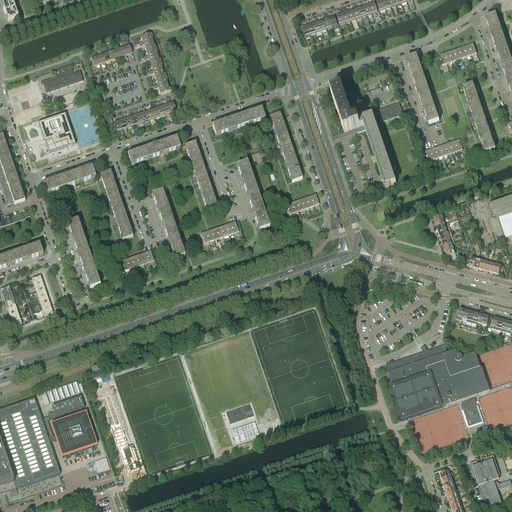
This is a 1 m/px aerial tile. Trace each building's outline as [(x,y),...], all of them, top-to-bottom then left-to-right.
[(387,0),(385,0),(382,1),(385,10),(390,8),(387,0)] [(393,0),(387,0),(390,8),(396,6),(393,0)] [(376,3),(379,12),(385,10),(382,1),(376,3)] [(12,2),(6,4),(2,5),(8,22),(18,18),(12,2)] [(375,4),(369,6),(372,14),(378,13),(375,4)] [(369,6),(363,7),(366,16),(372,14),(369,6)] [(363,7),(358,9),(361,18),(366,16),(363,7)] [(358,9),(353,11),(356,20),(361,18),(358,9)] [(353,11),(347,13),(350,22),(356,20),(353,11)] [(347,13),(342,15),(345,24),(350,22),(347,13)] [(336,17),(339,26),(345,24),(342,15),(336,17)] [(501,31),(499,25),(496,15),(485,18),(491,35),(501,31)] [(334,17),(329,19),(332,28),(337,26),(334,17)] [(329,19),(323,21),(327,30),(332,28),(329,19)] [(323,21),(318,23),(321,32),(327,30),(323,21)] [(318,23),(313,25),(316,34),(321,32),(318,23)] [(313,25),(307,27),(310,35),(316,34),(313,25)] [(302,28),(305,37),(310,35),(307,27),(302,28)] [(507,47),(504,38),(501,31),(491,35),(496,51),(507,47)] [(155,50),(152,43),(150,35),(141,38),(146,53),(155,50)] [(129,45),(123,47),(126,56),(132,54),(129,45)] [(477,55),(473,45),(468,47),(471,56),(477,55)] [(123,47),(118,49),(121,58),(126,56),(123,47)] [(471,56),(468,47),(463,48),(466,58),(471,56)] [(511,63),(511,62),(510,57),(507,47),(496,51),(502,67),(511,63)] [(466,58),(463,48),(463,49),(458,50),(462,60),(466,58)] [(118,49),(113,51),(116,60),(121,58),(118,49)] [(160,64),(156,53),(155,50),(146,53),(151,67),(160,64)] [(462,60),(458,50),(453,52),(457,61),(462,60)] [(113,51),(107,53),(110,61),(116,60),(113,51)] [(457,61),(453,52),(448,53),(452,63),(457,61)] [(107,53),(102,54),(105,63),(110,61),(107,53)] [(452,63),(448,53),(448,54),(444,55),(447,65),(452,63)] [(102,54),(96,56),(99,65),(105,63),(102,54)] [(447,65),(444,55),(443,55),(439,57),(438,57),(442,67),(447,65)] [(94,67),(99,65),(96,56),(91,58),(94,67)] [(422,73),(419,63),(417,56),(406,60),(412,76),(422,73)] [(511,82),(511,63),(502,67),(507,84),(511,82)] [(164,78),(163,75),(160,64),(151,67),(155,81),(164,78)] [(83,81),(80,72),(73,75),(71,71),(72,70),(70,66),(58,70),(60,76),(42,83),(46,94),(83,81)] [(428,89),(426,82),(422,73),(412,76),(417,93),(428,89)] [(169,93),(168,89),(164,78),(155,81),(160,96),(169,93)] [(479,101),(475,90),(473,85),(462,88),(468,105),(479,101)] [(433,105),(430,96),(428,89),(417,93),(423,109),(433,105)] [(362,120),(353,123),(342,90),(335,93),(335,91),(334,92),(334,93),(331,94),(344,133),(355,130),(356,133),(365,130),(385,188),(396,184),(373,116),(362,120)] [(484,117),(481,107),(479,101),(468,105),(474,121),(484,117)] [(173,103),(167,105),(170,114),(176,112),(173,103)] [(382,123),(399,117),(397,113),(402,112),(399,104),(377,111),(382,123)] [(167,105),(162,107),(165,116),(170,114),(167,105)] [(433,105),(423,109),(429,125),(439,122),(433,105)] [(162,107),(157,109),(160,118),(165,116),(162,107)] [(157,109),(151,111),(154,120),(160,118),(157,109)] [(261,109),(245,115),(249,125),(265,120),(261,109)] [(151,111),(146,113),(149,121),(154,120),(151,111)] [(146,113),(140,114),(143,123),(149,121),(146,113)] [(140,114),(135,116),(138,125),(143,123),(140,114)] [(285,131),(281,119),(280,114),(269,118),(275,134),(285,131)] [(65,115),(38,124),(45,145),(48,154),(67,148),(75,145),(65,115)] [(245,115),(228,121),(232,131),(249,125),(245,115)] [(135,116),(129,118),(132,127),(138,125),(135,116)] [(490,134),(486,122),(484,117),(474,121),(479,137),(490,134)] [(129,118),(124,120),(127,129),(132,127),(129,118)] [(124,120),(119,122),(122,131),(127,129),(124,120)] [(215,137),(220,135),(232,131),(228,121),(212,126),(215,137)] [(116,133),(122,131),(119,122),(113,124),(116,133)] [(289,142),(287,136),(285,131),(275,134),(280,151),(291,147),(289,142)] [(494,145),(492,140),(490,134),(479,137),(485,154),(495,150),(494,145)] [(176,138),(160,144),(164,154),(180,149),(176,138)] [(459,141),(454,143),(457,153),(463,151),(459,141)] [(201,160),(196,147),(195,143),(184,147),(190,163),(201,160)] [(457,153),(454,143),(449,145),(452,154),(457,153)] [(160,144),(143,150),(147,160),(164,154),(160,144)] [(452,154),(449,145),(449,144),(449,145),(444,146),(448,156),(452,154)] [(448,156),(444,146),(439,148),(443,158),(448,156)] [(296,163),(292,152),(291,147),(280,151),(286,167),(296,163)] [(443,158),(439,148),(434,150),(438,159),(443,158)] [(438,159),(434,150),(434,149),(434,150),(430,151),(429,151),(433,161),(438,159)] [(131,166),(136,164),(147,160),(143,150),(127,155),(131,166)] [(433,161),(429,151),(430,151),(429,151),(425,153),(424,153),(428,163),(433,161)] [(0,163),(2,168),(3,171),(3,173),(14,169),(8,153),(0,155),(0,163)] [(206,176),(205,173),(201,160),(190,163),(196,180),(206,176)] [(253,179),(249,169),(247,162),(236,166),(242,182),(253,179)] [(302,180),(298,169),(296,163),(286,167),(291,183),(302,180)] [(92,167),(75,173),(79,183),(95,178),(92,167)] [(7,184),(8,188),(9,189),(19,185),(14,169),(3,173),(4,174),(5,177),(7,184)] [(116,189),(113,182),(110,172),(100,176),(105,192),(116,189)] [(75,173),(59,179),(62,189),(79,183),(75,173)] [(206,176),(196,180),(201,196),(212,192),(206,176)] [(46,195),(51,193),(62,189),(59,179),(43,184),(46,195)] [(258,195),(256,188),(253,179),(242,182),(248,198),(258,195)] [(9,190),(10,193),(13,201),(14,204),(14,205),(25,202),(19,185),(9,189),(9,190)] [(121,205),(116,189),(105,192),(111,208),(121,205)] [(168,208),(165,198),(162,191),(152,195),(157,211),(168,208)] [(212,192),(201,196),(207,212),(217,209),(212,192)] [(10,193),(4,196),(6,203),(13,201),(10,193)] [(264,211),(261,202),(258,195),(248,198),(253,215),(258,213),(264,211)] [(319,205),(315,196),(310,197),(314,207),(319,205)] [(314,207),(310,197),(310,198),(305,199),(309,209),(314,207)] [(511,198),(488,206),(491,218),(498,219),(499,219),(506,239),(505,239),(511,237),(511,198)] [(309,209),(305,199),(301,201),(304,210),(309,209)] [(304,210),(301,201),(300,201),(296,203),(299,212),(304,210)] [(295,203),(291,204),(294,214),(299,212),(296,204),(296,203),(296,202),(295,202),(295,203)] [(294,214),(291,204),(290,204),(286,206),(285,206),(289,216),(294,214)] [(127,221),(125,214),(123,210),(121,205),(111,208),(117,225),(127,221)] [(174,224),(171,217),(168,208),(157,211),(163,227),(174,224)] [(264,211),(258,213),(253,215),(259,231),(269,228),(264,211)] [(83,236),(80,227),(78,220),(67,224),(73,240),(83,236)] [(133,238),(131,233),(130,231),(127,221),(117,225),(122,241),(133,238)] [(235,223),(230,225),(233,235),(238,233),(235,223)] [(179,240),(176,231),(174,224),(163,227),(169,244),(179,240)] [(233,235),(230,225),(225,227),(228,236),(233,235)] [(448,225),(445,225),(437,228),(438,233),(449,229),(448,225)] [(228,236),(225,227),(225,226),(225,227),(220,228),(223,238),(228,236)] [(223,238),(220,228),(215,230),(219,240),(223,238)] [(451,234),(449,229),(438,233),(440,238),(451,234)] [(219,240),(215,230),(210,232),(214,241),(219,240)] [(214,241),(210,232),(205,233),(209,243),(214,241)] [(209,243),(205,233),(201,235),(200,235),(203,245),(209,243)] [(453,239),(451,234),(440,238),(442,243),(453,239)] [(89,253),(86,246),(83,236),(73,240),(78,256),(89,253)] [(454,244),(453,239),(442,243),(443,248),(452,245),(454,244)] [(185,257),(182,249),(179,240),(169,244),(174,260),(185,257)] [(43,255),(39,244),(23,250),(25,256),(26,261),(43,255)] [(456,257),(453,249),(445,252),(447,257),(448,259),(456,257)] [(26,261),(25,256),(23,250),(6,256),(10,266),(26,261)] [(150,252),(145,254),(149,264),(154,262),(150,252)] [(94,269),(91,260),(89,253),(78,256),(84,273),(94,269)] [(145,254),(140,256),(144,265),(149,264),(145,254)] [(140,256),(136,257),(139,267),(144,265),(140,256),(140,255),(140,256)] [(0,269),(10,266),(6,256),(0,257),(0,269)] [(135,257),(131,259),(134,269),(139,267),(136,257),(135,257)] [(130,259),(126,261),(129,270),(134,269),(131,259),(130,259)] [(125,261),(121,262),(124,272),(129,270),(126,261),(126,260),(125,261)] [(119,274),(124,272),(121,262),(120,262),(116,264),(115,264),(119,274)] [(100,285),(94,269),(84,273),(90,289),(100,285)] [(31,280),(34,286),(42,283),(40,277),(31,280)] [(42,283),(34,286),(36,293),(44,290),(42,283)] [(0,291),(2,297),(11,294),(9,288),(0,291)] [(44,290),(36,293),(38,299),(46,296),(44,290)] [(11,294),(2,297),(5,303),(13,300),(11,294)] [(46,296),(38,299),(40,305),(49,302),(46,296)] [(13,300),(5,303),(7,309),(15,306),(13,300)] [(49,302),(40,305),(42,311),(51,308),(49,302)] [(15,306),(7,309),(9,315),(17,313),(15,306)] [(51,308),(42,311),(44,317),(53,314),(51,308)] [(17,313),(9,315),(11,322),(19,319),(17,313)] [(496,331),(499,320),(494,318),(491,329),(496,331)] [(19,319),(11,322),(13,328),(22,325),(19,319)] [(420,357),(419,355),(385,366),(392,386),(389,387),(401,422),(411,419),(490,392),(481,368),(480,368),(475,353),(462,358),(462,357),(461,356),(460,355),(459,355),(458,355),(457,355),(456,351),(447,353),(445,346),(439,348),(440,349),(429,352),(428,352),(420,357)] [(49,417),(43,419),(50,438),(53,437),(47,421),(84,408),(80,397),(52,407),(54,413),(48,414),(49,417)] [(481,420),(480,417),(479,417),(476,408),(475,409),(474,407),(477,406),(475,399),(461,404),(469,428),(474,426),(473,423),(478,421),(479,421),(481,420)] [(0,494),(3,493),(8,507),(33,499),(33,498),(32,496),(38,495),(64,486),(60,475),(49,444),(54,442),(57,441),(62,457),(97,445),(86,412),(51,424),(55,436),(53,437),(50,438),(48,439),(34,400),(26,403),(20,404),(0,411),(0,494)] [(107,416),(109,422),(116,420),(114,414),(107,416)] [(127,444),(121,426),(120,423),(116,425),(114,426),(114,425),(110,427),(127,475),(128,474),(128,473),(130,472),(131,475),(131,476),(139,473),(141,472),(132,447),(130,448),(127,449),(126,446),(128,445),(127,444)] [(475,463),(469,465),(475,484),(477,484),(483,499),(488,498),(492,510),(502,507),(497,491),(511,486),(510,481),(500,485),(495,481),(499,480),(498,477),(500,476),(499,473),(497,468),(493,457),(487,459),(486,460),(485,460),(485,462),(478,465),(478,462),(476,463),(475,463)] [(440,478),(441,480),(451,477),(450,472),(444,473),(444,472),(440,474),(441,477),(440,478)] [(451,477),(441,480),(442,483),(443,484),(444,486),(453,482),(451,477)] [(453,482),(444,486),(445,488),(444,489),(445,491),(455,488),(453,482)] [(455,488),(445,491),(446,494),(447,494),(448,497),(457,493),(455,488)] [(457,493),(448,497),(448,499),(449,502),(459,499),(457,493)] [(459,499),(449,502),(450,505),(451,505),(451,508),(461,504),(459,499)]
